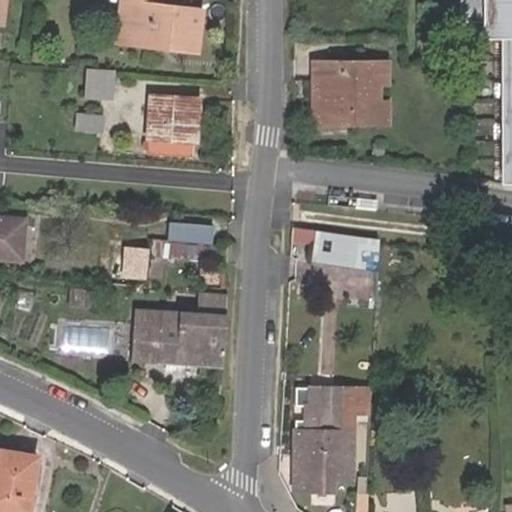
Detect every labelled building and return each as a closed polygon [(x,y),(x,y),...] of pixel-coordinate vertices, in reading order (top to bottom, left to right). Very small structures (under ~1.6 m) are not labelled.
[(123,36),(127,0),(116,0),(111,40),(168,49),(169,43),(123,36)] [(192,53),(198,9),(157,2),(157,0),(127,0),(123,36),(169,43),(168,49),(192,53)] [(511,0),(462,0),(462,24),(488,24),(488,39),(506,39),(504,183),(511,183),(511,0)] [(52,60),(53,49),(36,48),(35,59),(52,60)] [(322,95),(321,122),(383,124),(384,100),(375,100),(375,86),(384,86),(384,64),(312,62),(311,95),(322,95)] [(86,95),(101,96),(102,87),(126,88),(126,78),(88,75),(86,95)] [(201,98),(150,94),(146,140),(149,140),(149,151),(190,154),(191,142),(197,143),(201,98)] [(311,122),(321,122),(322,95),(311,95),(311,122)] [(79,113),(77,128),(102,131),(103,115),(79,113)] [(0,256),(21,259),(24,219),(0,216),(0,256)] [(317,230),(292,226),(291,242),(314,245),(317,230)] [(376,270),(377,238),(317,230),(314,245),(312,259),(376,270)] [(163,273),(165,254),(188,257),(188,252),(158,249),(158,239),(153,239),(149,271),(163,273)] [(226,260),(227,247),(158,239),(158,249),(188,252),(188,257),(226,260)] [(145,277),(148,246),(126,245),(126,250),(110,250),(108,275),(110,275),(109,283),(134,285),(134,277),(145,277)] [(203,291),(201,312),(196,363),(221,366),(226,314),(227,293),(203,291)] [(159,360),(165,310),(140,307),(135,357),(159,360)] [(196,363),(201,312),(165,310),(159,360),(196,363)] [(331,490),(332,476),(353,477),(354,405),(365,405),(365,387),(329,387),(329,398),(328,430),(305,430),(295,430),(294,489),(313,489),(331,490)] [(305,406),(305,398),(311,398),(311,390),(297,389),(296,406),(305,406)] [(328,430),(329,398),(311,398),(305,398),(305,406),(305,419),(305,430),(328,430)] [(305,430),(305,419),(295,419),(295,430),(305,430)] [(25,511),(34,457),(0,450),(0,511),(25,511)] [(366,511),(367,492),(356,491),(355,511),(366,511)]
